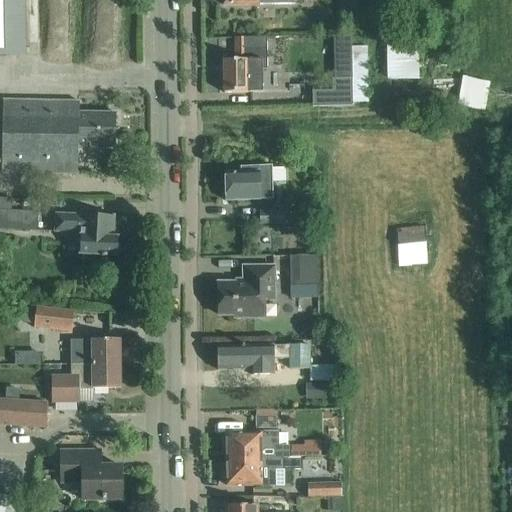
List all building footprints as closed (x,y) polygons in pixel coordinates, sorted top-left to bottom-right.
[(0,0),(0,56),(6,56),(26,56),(24,0),(0,0)] [(392,32),(393,71),(410,71),(408,31),(392,32)] [(224,94),(247,94),(251,94),(268,93),(267,38),(235,38),(236,61),(224,61),(224,94)] [(331,91),(311,92),(312,108),(352,107),(351,79),(331,79),(331,91)] [(2,173),(58,176),(78,176),(78,149),(115,150),(116,114),(79,113),(80,102),(60,101),(4,99),(2,173)] [(258,174),(258,167),(241,168),(241,173),(225,173),(226,202),(272,201),(271,174),(258,174)] [(0,209),(10,210),(10,202),(0,201),(0,209)] [(0,209),(0,227),(38,230),(38,211),(10,210),(0,209)] [(284,212),(261,213),(262,225),(284,224),(284,212)] [(83,255),(83,260),(95,261),(95,256),(102,256),(102,258),(107,259),(107,256),(117,257),(118,239),(113,238),(114,217),(82,216),(82,217),(57,216),(56,231),(77,232),(76,241),(82,241),(81,255),(83,255)] [(424,227),(394,229),(397,273),(415,273),(415,267),(428,268),(424,227)] [(290,257),(291,288),(317,286),(316,256),(290,257)] [(274,267),(244,268),(244,284),(219,284),(219,316),(235,316),(236,318),(257,318),(257,300),(275,299),(274,267)] [(74,313),(36,308),(36,313),(35,324),(34,328),(72,333),(74,313)] [(25,312),(24,323),(35,324),(36,313),(25,312)] [(302,327),(301,334),(305,338),(311,339),(316,335),(317,329),(313,324),(307,324),(302,327)] [(100,340),(70,341),(70,365),(93,365),(121,365),(120,340),(100,340)] [(242,347),(217,348),(218,371),(252,370),(252,368),(251,347),(245,347),(245,345),(242,345),(242,347)] [(291,346),(290,346),(290,361),(290,370),(309,370),(309,346),(291,346)] [(71,377),(51,377),(52,403),(79,403),(79,390),(93,390),(93,389),(101,389),(121,389),(121,365),(93,365),(70,365),(71,377)] [(339,366),(321,367),(322,382),(339,382),(339,366)] [(322,383),(303,384),(304,400),(323,399),(322,383)] [(50,406),(0,401),(0,423),(48,428),(50,406)] [(257,429),(277,429),(276,417),(256,417),(257,429)] [(246,434),(226,434),(227,460),(283,461),(292,461),(292,449),(277,450),(277,434),(246,434)] [(305,448),(293,449),(294,459),(306,459),(305,448)] [(94,452),(74,452),(62,452),(62,483),(83,483),(83,501),(122,501),(121,467),(94,467),(94,452)] [(227,471),(225,473),(225,482),(227,483),(227,486),(247,486),(262,486),(274,486),(274,470),(283,470),(283,461),(227,460),(227,471)] [(309,499),(341,498),(341,485),(309,486),(309,499)] [(0,492),(0,511),(24,511),(26,493),(0,492)]
